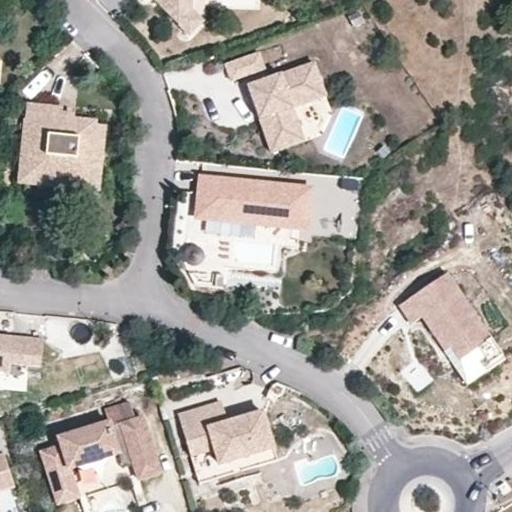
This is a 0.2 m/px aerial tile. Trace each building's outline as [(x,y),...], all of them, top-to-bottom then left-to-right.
[(160,0),(160,7),(178,25),(192,10),(194,0),(160,0)] [(204,22),(192,10),(178,25),(189,37),(204,22)] [(265,70),(259,53),(225,65),(231,82),(265,70)] [(314,66),(247,89),(252,101),(254,100),(258,109),(255,110),(271,156),(305,144),(293,111),(316,102),(323,90),(314,66)] [(326,100),(323,90),(316,102),(326,100)] [(63,108),(29,105),(27,120),(26,120),(21,168),(38,170),(37,182),(84,187),(86,164),(103,165),(107,127),(96,126),(96,121),(76,119),(74,119),(73,123),(61,122),(63,113),(63,108)] [(76,119),(76,114),(63,113),(61,122),(73,123),(74,119),(76,119)] [(100,193),(103,165),(86,164),(84,187),(37,182),(38,170),(21,168),(19,185),(100,193)] [(312,192),(202,181),(201,198),(204,198),(202,221),(308,232),(312,192)] [(186,242),(180,259),(197,264),(203,248),(186,242)] [(504,351),(449,268),(401,300),(413,318),(423,311),(446,345),(452,341),(461,355),(480,342),(491,359),(504,351)] [(0,372),(11,373),(11,365),(42,368),(45,341),(0,336),(0,372)] [(452,341),(446,345),(455,359),(461,355),(452,341)] [(468,379),(493,363),(491,359),(480,342),(461,355),(455,359),(468,379)] [(491,359),(493,363),(506,354),(504,351),(491,359)] [(110,423),(112,428),(136,421),(130,402),(106,410),(110,423)] [(223,403),(178,416),(192,461),(217,454),(222,470),(276,453),(264,413),(229,424),(223,403)] [(61,446),(41,453),(53,491),(75,485),(71,470),(120,455),(130,452),(134,467),(139,481),(160,475),(143,418),(136,421),(112,428),(110,423),(59,438),(61,446)] [(130,452),(120,455),(125,470),(134,467),(130,452)] [(0,511),(0,491),(14,487),(4,455),(0,456),(0,511)] [(75,485),(53,491),(58,505),(79,499),(75,485)]
